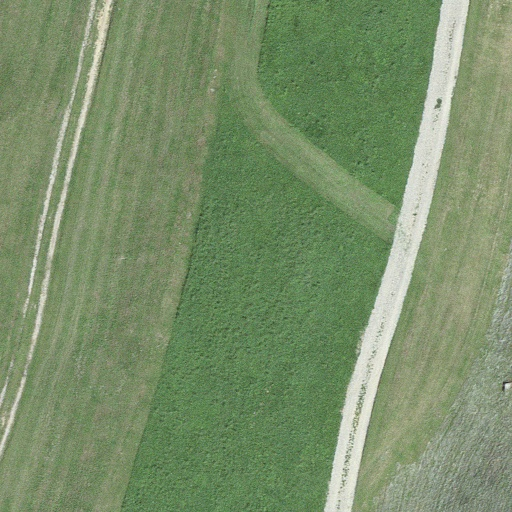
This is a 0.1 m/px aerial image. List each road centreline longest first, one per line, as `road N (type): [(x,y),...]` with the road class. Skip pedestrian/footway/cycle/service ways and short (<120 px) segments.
road 1 (track): [(348,511),(465,0)]
road 2 (track): [(112,0),(0,433)]
